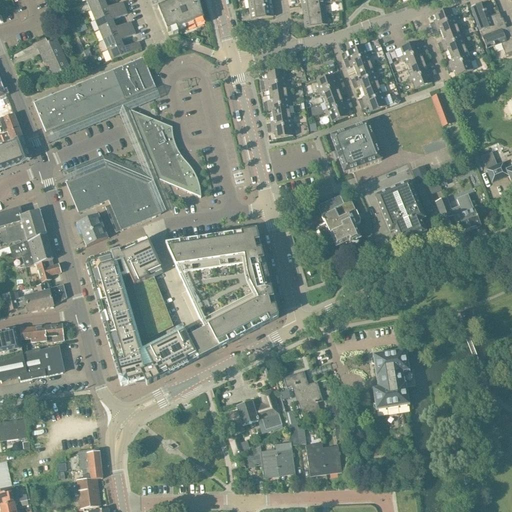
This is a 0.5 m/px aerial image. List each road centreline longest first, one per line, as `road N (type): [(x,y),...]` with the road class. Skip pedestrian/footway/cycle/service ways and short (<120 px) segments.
road 1 (tertiary): [(296,326),(511,237)]
road 2 (tertiary): [(129,416),(296,326)]
road 3 (tertiary): [(80,311),(44,167)]
road 4 (tertiary): [(267,205),(233,62)]
road 5 (residential): [(244,502),(385,495)]
road 6 (tertiary): [(296,326),(267,205)]
road 7 (residential): [(122,507),(244,502)]
road 8 (tertiary): [(44,167),(0,55)]
